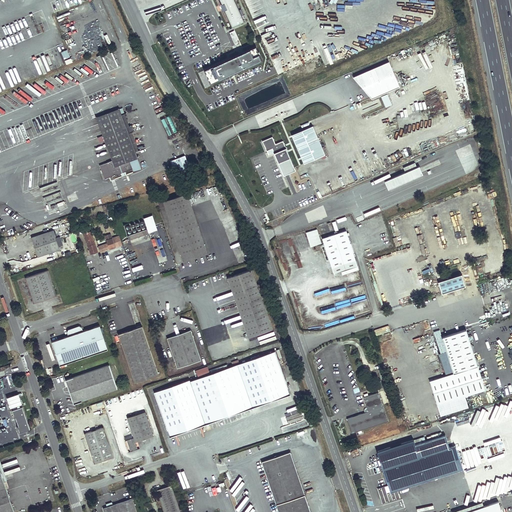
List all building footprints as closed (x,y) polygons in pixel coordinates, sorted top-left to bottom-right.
[(234,0),(220,0),(230,24),(242,19),(234,0)] [(208,79),(261,58),(255,44),(202,65),(208,79)] [(296,73),(319,65),(316,58),(294,65),(296,73)] [(400,86),(389,61),(353,77),(372,99),(400,86)] [(287,78),(293,76),(291,69),(285,71),(287,78)] [(387,93),(380,95),(384,107),(391,104),(387,93)] [(129,161),(138,158),(136,152),(129,133),(119,108),(96,117),(112,161),(108,162),(110,167),(113,176),(132,169),(129,161)] [(325,154),(313,125),(291,134),(304,164),(325,154)] [(138,150),(132,132),(129,133),(136,152),(138,150)] [(272,148),(283,172),(294,167),(283,140),(275,144),(272,136),(262,141),(267,150),(272,148)] [(176,159),(180,169),(181,172),(190,169),(189,166),(188,164),(189,163),(188,160),(187,160),(185,155),(176,159)] [(388,189),(423,174),(419,166),(417,167),(415,162),(403,167),(405,172),(385,181),(388,189)] [(179,196),(164,201),(184,261),(207,253),(185,187),(177,190),(179,196)] [(149,231),(158,229),(153,214),(144,216),(149,231)] [(147,228),(128,234),(130,240),(149,234),(147,228)] [(317,229),(306,232),(311,247),(322,243),(317,229)] [(53,230),(31,237),(38,256),(60,249),(53,230)] [(342,275),(341,271),(358,266),(346,230),(322,238),(335,277),(342,275)] [(91,231),(84,233),(89,249),(91,248),(92,250),(97,249),(91,231)] [(112,236),(105,238),(109,249),(116,247),(112,236)] [(272,329),(251,269),(228,277),(249,337),(272,329)] [(48,270),(26,277),(34,303),(57,296),(48,270)] [(438,282),(442,294),(466,286),(462,274),(438,282)] [(68,336),(52,341),(60,365),(61,368),(65,366),(64,364),(108,350),(100,325),(83,331),(82,327),(79,326),(68,329),(67,332),(68,336)] [(159,374),(142,326),(119,334),(135,382),(159,374)] [(485,389),(466,329),(442,337),(440,329),(434,331),(441,353),(447,351),(448,355),(442,357),(446,369),(452,367),(454,373),(430,380),(437,405),(485,389)] [(202,360),(191,330),(167,338),(177,368),(202,360)] [(290,394),(276,350),(190,381),(205,424),(290,394)] [(109,365),(66,380),(74,403),(117,389),(109,365)] [(365,412),(347,418),(352,433),(388,421),(378,392),(368,395),(364,396),(363,397),(367,407),(368,411),(365,412)] [(20,396),(9,399),(11,407),(23,403),(20,396)] [(14,409),(12,410),(20,432),(30,429),(23,406),(18,407),(18,406),(14,408),(14,409)] [(153,435),(146,411),(127,417),(134,437),(127,440),(130,451),(137,448),(135,441),(153,435)] [(113,456),(104,426),(85,433),(94,462),(113,456)] [(397,490),(463,469),(456,445),(449,447),(445,434),(426,441),(415,444),(414,439),(377,451),(388,485),(378,488),(382,503),(400,498),(397,490)] [(424,436),(414,439),(415,444),(426,441),(424,436)] [(310,511),(290,452),(262,462),(270,484),(272,490),(279,511),(310,511)] [(15,511),(0,466),(0,511),(15,511)] [(180,511),(171,484),(156,489),(164,511),(180,511)] [(137,511),(132,497),(103,507),(104,511),(137,511)] [(502,511),(498,500),(464,511),(502,511)]
